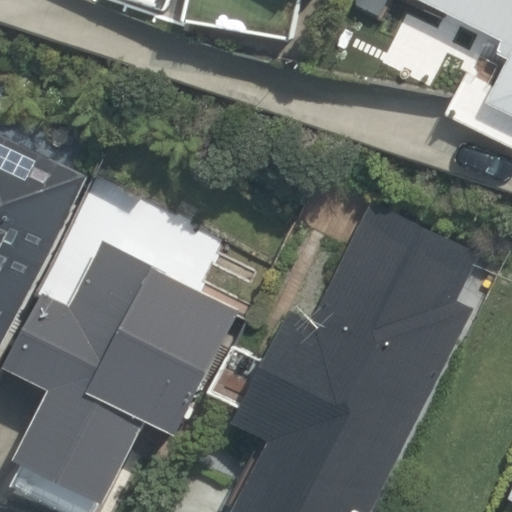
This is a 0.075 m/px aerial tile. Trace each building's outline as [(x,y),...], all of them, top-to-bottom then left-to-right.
[(308,33),(326,0),(188,0),(187,41),(307,47),(308,33)] [(511,124),(511,0),(388,0),(511,52),(511,87),(499,119),(511,124)] [(0,384),(86,172),(0,137),(0,384)] [(396,511),(496,262),(363,208),(313,334),(286,323),(270,363),(242,352),(220,405),(250,417),(243,433),(273,445),(246,511),(396,511)] [(81,326),(41,309),(8,384),(62,407),(22,498),(52,511),(118,511),(153,435),(193,453),(253,317),(112,255),(81,326)]
